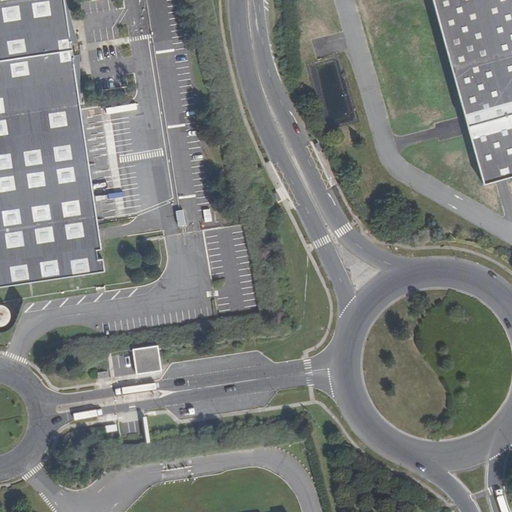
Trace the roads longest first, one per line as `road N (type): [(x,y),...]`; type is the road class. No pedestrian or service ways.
road 1 (secondary): [(237,0),(252,91),(355,319)]
road 2 (secondary): [(415,275),(362,249),(336,219),(269,73),(259,0)]
road 3 (unclassified): [(41,425),(310,379),(349,398)]
road 4 (unclassified): [(345,343),(308,363),(38,403)]
road 5 (unclassified): [(310,511),(297,481),(266,459),(141,474),(93,511)]
